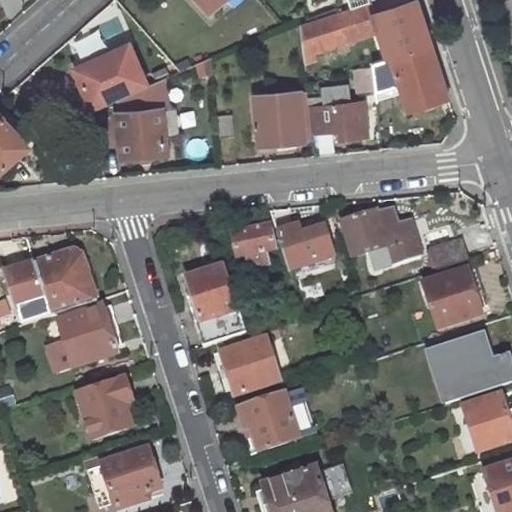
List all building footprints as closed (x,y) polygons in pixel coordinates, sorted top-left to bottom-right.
[(371,0),(370,0),(348,8),(336,12),(344,38),(380,26),(375,11),(371,0)] [(345,0),(348,8),(370,0),(345,0)] [(380,26),(390,55),(429,43),(414,0),(407,0),(375,11),(380,26)] [(335,10),(297,23),(301,54),(311,50),(313,56),(324,52),(322,46),(329,44),(331,50),(345,45),(345,44),(344,38),(336,12),(335,10)] [(407,106),(445,95),(429,43),(390,55),(371,62),(374,88),(399,82),(407,106)] [(93,106),(137,87),(143,84),(125,45),(72,69),(88,108),(93,106)] [(208,55),(193,61),(199,72),(209,70),(208,55)] [(356,67),(359,91),(374,90),(374,88),(371,62),(356,67)] [(324,95),(306,96),(310,130),(343,127),(344,135),(366,133),(363,100),(349,101),(347,83),(323,85),(324,95)] [(298,107),(255,110),(257,141),(301,137),(298,107)] [(159,108),(117,112),(121,156),(164,151),(159,108)] [(27,145),(0,113),(0,164),(2,166),(27,145)] [(214,114),(215,125),(216,135),(230,134),(228,113),(214,114)] [(374,209),(341,220),(356,265),(389,254),(391,261),(420,251),(408,216),(396,220),(393,215),(388,217),(385,207),(375,210),(374,209)] [(289,266),(331,253),(322,225),(297,233),(294,224),(276,229),(289,266)] [(267,225),(231,232),(234,255),(245,253),(248,266),(267,262),(264,248),(271,247),(267,225)] [(436,268),(465,258),(459,239),(430,249),(436,268)] [(35,260),(34,260),(51,312),(98,298),(83,255),(74,247),(35,260)] [(4,270),(16,306),(19,304),(25,321),(51,312),(34,260),(5,270),(4,270)] [(245,329),(223,262),(186,274),(193,296),(188,297),(202,343),(245,329)] [(465,269),(423,282),(437,325),(479,310),(465,269)] [(102,305),(58,319),(72,363),(117,349),(102,305)] [(266,336),(221,351),(235,392),(280,377),(266,336)] [(480,336),(429,352),(445,402),(511,380),(511,376),(506,358),(489,363),(480,336)] [(126,412),(123,402),(132,399),(125,377),(77,393),(91,436),(129,423),(126,412)] [(315,427),(302,386),(283,392),(297,433),(315,427)] [(251,426),(257,446),(297,433),(283,392),(238,406),(245,428),(251,426)] [(499,394),(463,406),(477,449),(511,437),(511,417),(508,419),(499,394)] [(132,399),(123,402),(126,412),(135,409),(132,399)] [(134,493),(145,489),(160,484),(147,447),(101,462),(116,508),(137,501),(134,493)] [(511,461),(484,470),(498,511),(506,511),(511,510),(511,461)] [(100,464),(87,468),(94,489),(107,484),(100,464)] [(329,511),(315,467),(264,483),(273,511),(329,511)] [(137,501),(148,497),(145,489),(134,493),(137,501)]
